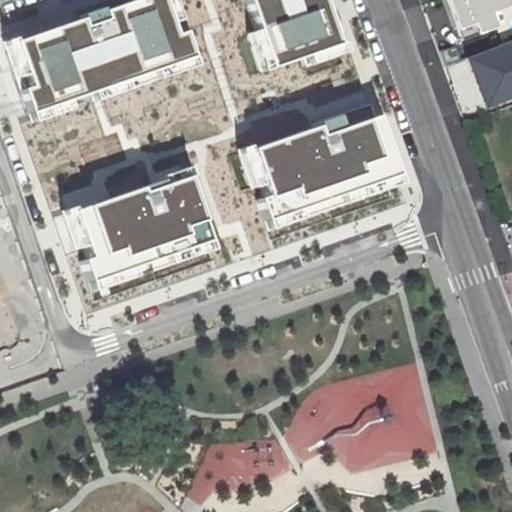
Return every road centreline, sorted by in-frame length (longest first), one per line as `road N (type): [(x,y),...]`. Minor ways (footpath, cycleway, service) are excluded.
road 1 (residential): [(451,220),(67,354)]
road 2 (residential): [(451,220),(371,0)]
road 3 (residential): [(67,354),(0,154)]
road 4 (residential): [(511,389),(451,220)]
